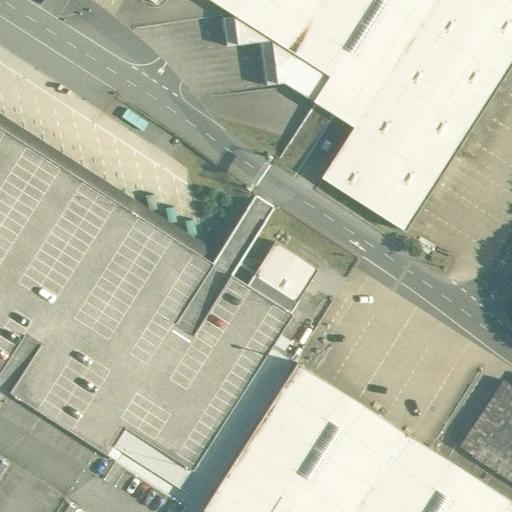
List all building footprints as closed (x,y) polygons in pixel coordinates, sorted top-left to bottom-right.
[(511,0),(149,0),(155,4),(157,0),(208,0),(232,15),(270,39),(327,76),(311,101),(313,102),(333,115),(352,127),(319,177),(404,231),(511,61),(511,0)] [(270,39),(232,15),(232,16),(222,18),(225,46),(260,42),(270,40),(270,39)] [(327,76),(270,39),(270,40),(260,42),(265,85),(282,83),(311,101),(327,76)] [(313,102),(212,262),(230,275),(333,115),(313,102)] [(101,179),(85,183),(81,167),(65,170),(61,154),(45,158),(42,142),(26,145),(22,129),(6,132),(2,116),(0,116),(0,388),(165,494),(183,506),(193,511),(198,511),(294,362),(295,363),(295,362),(268,345),(316,269),(274,242),(246,285),(230,275),(212,262),(205,258),(202,244),(186,248),(183,232),(167,235),(163,219),(147,223),(143,207),(127,210),(124,194),(108,197),(107,194),(104,195),(101,179)] [(295,363),(294,362),(198,511),(511,511),(511,501),(295,362),(295,363)] [(153,511),(165,494),(0,388),(0,511),(153,511)]
